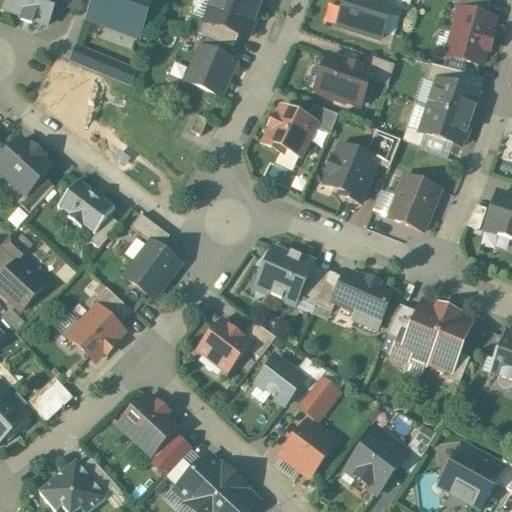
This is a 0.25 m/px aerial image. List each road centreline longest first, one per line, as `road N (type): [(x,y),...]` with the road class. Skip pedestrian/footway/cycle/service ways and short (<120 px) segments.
road 1 (residential): [(7,101),(162,222),(177,229),(219,225)]
road 2 (residential): [(219,225),(227,141),(293,0)]
road 3 (residential): [(219,225),(293,216),(434,276)]
road 4 (residential): [(298,511),(139,361)]
road 5 (residential): [(508,88),(434,276)]
road 6 (residential): [(0,485),(139,361)]
road 7 (residential): [(139,361),(210,278),(219,225)]
